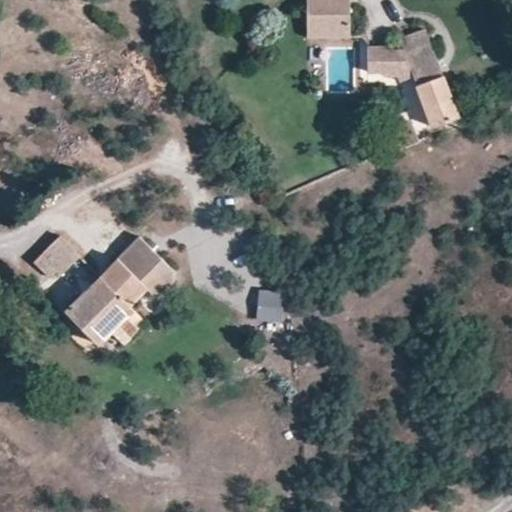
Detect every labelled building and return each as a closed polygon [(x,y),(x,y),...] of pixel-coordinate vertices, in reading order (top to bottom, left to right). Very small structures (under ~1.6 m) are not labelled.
[(353,40),(352,0),(309,0),(310,41),(353,40)] [(431,128),(459,116),(426,31),(397,41),(401,50),(385,51),(385,47),(365,47),(365,74),(382,74),(382,78),(396,78),(396,84),(412,78),(431,128)] [(468,86),(474,104),(491,98),(488,91),(483,92),(479,82),(468,86)] [(375,133),(369,122),(357,127),(363,138),(375,133)] [(55,277),(77,254),(61,239),(39,261),(55,277)] [(173,272),(139,239),(72,309),(103,340),(137,305),(134,302),(146,289),(151,294),(160,294),(173,281),(173,272)] [(287,293),(261,291),(258,321),(284,323),(287,293)]
